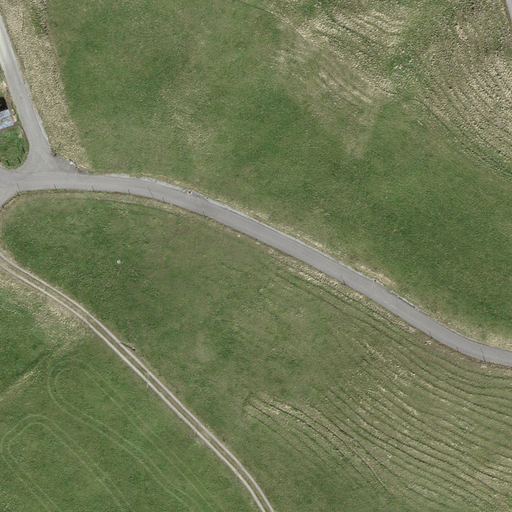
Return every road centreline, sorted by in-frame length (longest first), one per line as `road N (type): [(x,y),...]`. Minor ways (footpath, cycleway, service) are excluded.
road 1 (track): [(0,175),(169,194),(313,258),(477,351),(511,358)]
road 2 (track): [(263,511),(225,458),(90,319),(0,260)]
road 3 (track): [(43,179),(0,38)]
